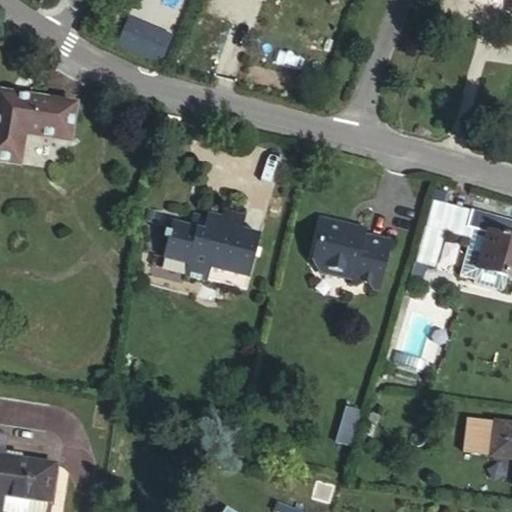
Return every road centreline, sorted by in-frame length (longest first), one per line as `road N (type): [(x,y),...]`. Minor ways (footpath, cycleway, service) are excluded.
road 1 (residential): [(58,23),(144,78),(355,132)]
road 2 (residential): [(355,132),(511,179)]
road 3 (residential): [(355,132),(398,0)]
